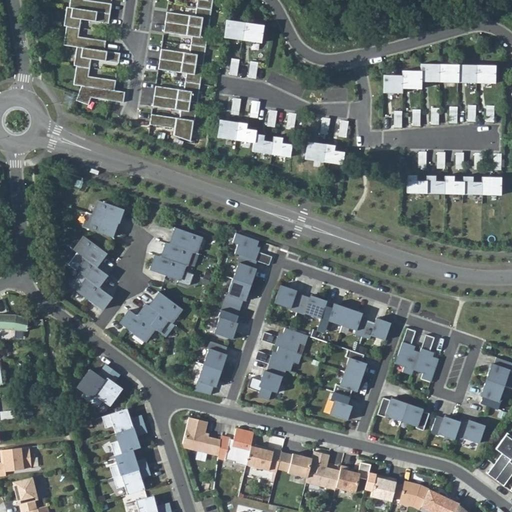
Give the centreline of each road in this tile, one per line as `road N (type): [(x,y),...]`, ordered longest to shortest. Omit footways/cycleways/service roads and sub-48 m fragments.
road 1 (residential): [(511,277),(445,272),(39,130)]
road 2 (residential): [(227,412),(279,261),(405,304),(400,318)]
road 3 (residential): [(358,444),(451,468),(511,510)]
road 4 (residential): [(500,136),(365,138),(364,111)]
road 5 (residential): [(358,55),(477,25),(511,40)]
road 6 (residential): [(229,86),(309,109),(364,111)]
road 7 (residential): [(227,412),(358,444)]
road 8 (residential): [(358,444),(400,318)]
road 9 (residential): [(13,146),(25,278)]
road 10 (residential): [(89,337),(129,287),(142,240),(132,231)]
road 11 (residential): [(190,511),(158,390)]
